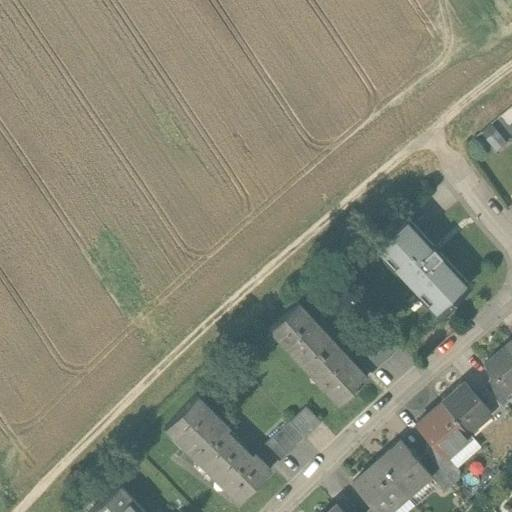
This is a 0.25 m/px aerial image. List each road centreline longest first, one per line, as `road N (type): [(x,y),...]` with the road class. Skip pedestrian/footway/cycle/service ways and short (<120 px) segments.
road 1 (track): [(23,511),(305,240),(511,72)]
road 2 (residential): [(279,511),(511,296)]
road 3 (residential): [(511,240),(428,138)]
